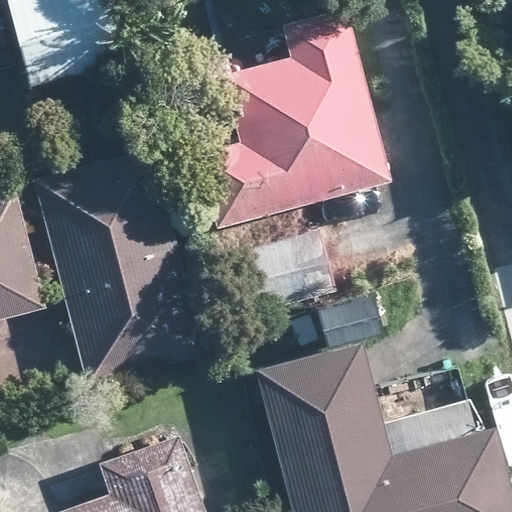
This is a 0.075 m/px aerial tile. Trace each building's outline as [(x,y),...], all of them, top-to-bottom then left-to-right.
[(39,79),(52,75),(138,51),(123,0),(16,0),(19,8),(39,79)] [(399,170),(385,116),(353,0),(338,0),(293,13),(302,47),(235,66),(253,135),(208,147),(227,217),(313,194),(399,170)] [(62,111),(87,104),(81,77),(54,84),(62,111)] [(73,294),(93,369),(94,376),(213,344),(160,140),(41,172),(73,294)] [(0,313),(54,300),(23,181),(6,186),(0,188),(0,313)] [(342,284),(337,268),(325,225),(322,226),(241,250),(256,308),(342,284)] [(383,383),(373,346),(369,335),(263,363),(304,511),(511,511),(511,462),(501,422),(489,425),(400,450),(391,414),(383,383)] [(44,511),(216,511),(186,428),(178,432),(108,456),(118,486),(44,511)]
